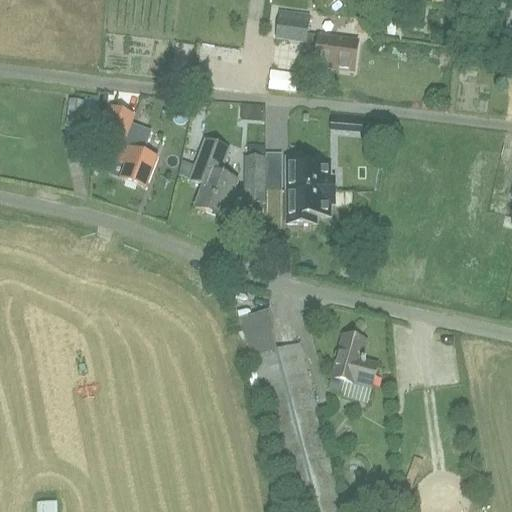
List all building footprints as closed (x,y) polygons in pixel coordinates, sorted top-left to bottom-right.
[(306,45),(307,37),(309,16),(278,12),(275,42),(306,45)] [(354,75),(358,43),(307,37),(306,45),(305,53),(317,55),(315,70),(354,75)] [(239,109),(238,130),(261,131),(262,110),(239,109)] [(111,111),(102,135),(122,143),(115,163),(126,167),(121,181),(144,190),(155,160),(142,155),(150,134),(129,126),(132,118),(111,111)] [(0,157),(23,162),(26,142),(43,144),(43,161),(71,161),(71,119),(43,119),(43,133),(27,131),(29,119),(0,114),(0,157)] [(331,116),(330,130),(377,134),(378,120),(331,116)] [(286,144),(327,145),(328,121),(287,120),(286,144)] [(237,184),(220,177),(230,152),(204,142),(188,183),(203,189),(196,209),(221,219),(230,196),(232,197),(237,184)] [(265,205),(265,149),(247,149),(247,162),(244,162),(244,205),(265,205)] [(339,178),(356,177),(355,159),(339,160),(339,178)] [(316,160),(286,160),(286,193),(334,193),(334,179),(330,179),(330,167),(316,167),(316,160)] [(280,182),(266,182),(266,193),(280,193),(280,182)] [(280,205),(280,193),(266,193),(266,205),(280,205)] [(334,207),(334,193),(286,193),(286,226),(315,226),(315,219),(330,219),(330,207),(334,207)] [(267,318),(243,324),(248,344),(271,338),(267,318)] [(378,366),(360,361),(364,345),(343,339),(332,380),(329,392),(341,395),(344,383),(353,386),(372,391),(378,366)] [(344,511),(301,345),(252,358),(291,511),(344,511)] [(453,352),(432,355),(436,379),(456,376),(453,352)] [(32,511),(53,511),(53,496),(33,496),(32,511)]
